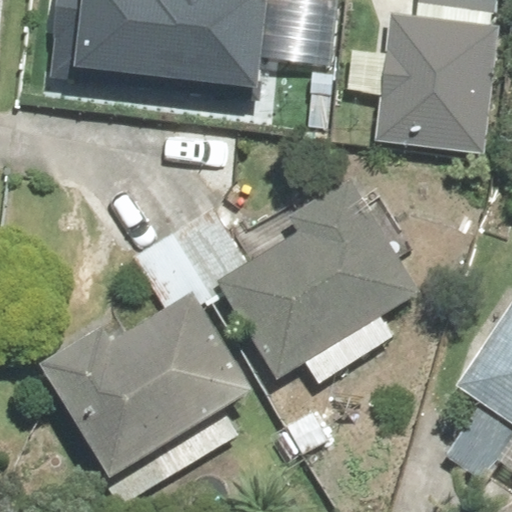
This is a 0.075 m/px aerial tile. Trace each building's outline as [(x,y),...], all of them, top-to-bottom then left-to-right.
[(61,0),(53,73),(255,96),(266,0),(61,0)] [(412,0),(411,11),(491,16),(491,0),(412,0)] [(496,30),(387,19),(373,146),(482,158),(496,30)] [(293,240),(212,287),(269,384),(414,298),(348,186),(283,224),(293,240)] [(511,511),(511,298),(449,393),(511,434),(511,511)] [(32,374),(103,489),(244,403),(182,303),(105,350),(95,335),(32,374)]
